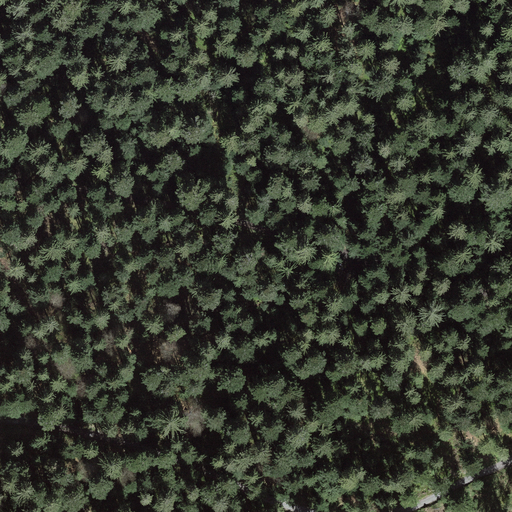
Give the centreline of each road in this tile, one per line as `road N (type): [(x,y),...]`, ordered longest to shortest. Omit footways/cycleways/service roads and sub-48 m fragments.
road 1 (track): [(511,300),(194,208),(0,174)]
road 2 (track): [(0,417),(100,437),(321,511)]
road 3 (track): [(389,511),(511,460)]
